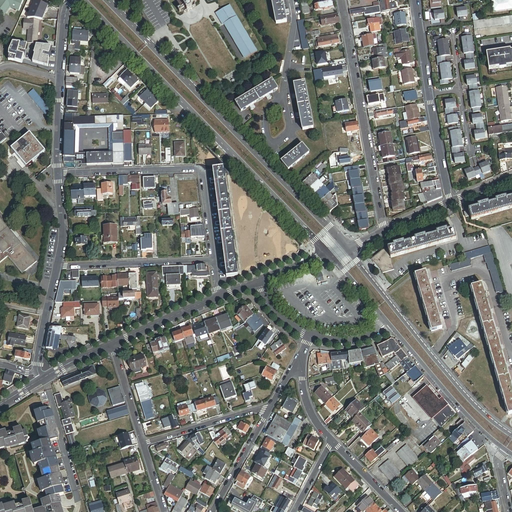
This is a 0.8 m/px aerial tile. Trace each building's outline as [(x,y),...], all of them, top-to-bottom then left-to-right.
[(21,0),(1,0),(0,2),(0,16),(3,18),(10,8),(19,12),(24,1),(21,0)] [(175,0),(176,1),(176,0),(179,4),(178,5),(179,6),(179,5),(182,9),(182,10),(181,10),(179,12),(181,14),(183,13),(183,14),(185,14),(184,14),(184,15),(185,14),(186,15),(186,14),(188,13),(189,13),(190,13),(189,13),(192,11),(193,11),(194,10),(194,9),(196,8),(196,9),(197,9),(196,8),(197,7),(196,7),(197,6),(196,5),(198,4),(197,1),(199,0),(199,1),(200,0),(199,0),(175,0)] [(272,0),(277,24),(287,22),(286,15),(287,14),(286,11),(285,11),(284,5),(283,0),(272,0)] [(430,0),(431,9),(442,7),(440,0),(430,0)] [(502,0),(492,2),(493,12),(511,9),(511,1),(511,0),(502,0)] [(35,1),(28,19),(42,20),(48,6),(35,1)] [(334,8),(333,2),(315,5),(316,10),(315,10),(315,11),(322,10),(324,9),(324,11),(330,10),(330,8),(334,8)] [(226,25),(238,18),(230,6),(217,14),(225,26),(226,25)] [(467,8),(457,9),(458,18),(468,16),(467,8)] [(434,12),(435,21),(445,19),(443,9),(441,9),(441,12),(434,12)] [(404,13),(394,15),(396,27),(406,26),(404,13)] [(340,23),(338,15),(321,18),(323,26),(340,23)] [(511,16),(473,22),(474,29),(511,23),(511,16)] [(258,52),(238,18),(226,25),(247,59),(258,52)] [(25,20),(24,30),(28,30),(27,44),(37,45),(38,21),(25,20)] [(306,30),(305,21),(298,22),(304,50),(310,48),(308,38),(307,34),(306,30)] [(380,23),(370,25),(372,33),(381,31),(380,23)] [(406,35),(406,30),(394,32),(396,40),(397,40),(398,45),(403,44),(403,43),(410,42),(408,34),(406,35)] [(80,42),(81,33),(74,32),(73,41),(79,42),(80,42)] [(90,33),(81,33),(80,42),(88,43),(89,43),(89,38),(90,33)] [(373,34),(369,35),(369,36),(363,37),(365,49),(375,47),(374,39),(373,34)] [(466,54),(467,62),(474,61),(475,61),(472,37),(464,38),(462,38),(464,55),(466,54)] [(339,39),(325,41),(319,42),(319,44),(320,48),(340,44),(339,39)] [(438,42),(440,57),(445,56),(450,56),(448,40),(443,41),(438,42)] [(27,45),(13,44),(9,52),(9,60),(22,64),(24,56),(25,52),(25,53),(25,51),(27,45)] [(388,51),(386,45),(382,45),(383,49),(378,49),(377,48),(373,49),(375,60),(379,59),(384,58),(384,59),(389,58),(388,51)] [(51,47),(37,46),(34,54),(35,55),(33,63),(49,68),(49,58),(49,55),(51,47)] [(404,52),(404,48),(393,50),(394,54),(395,60),(402,59),(401,53),(404,52)] [(511,64),(511,58),(511,50),(511,49),(487,52),(489,68),(500,66),(500,68),(507,67),(506,65),(511,64)] [(411,51),(406,52),(404,52),(401,53),(402,59),(405,71),(412,69),(413,69),(412,63),(413,63),(411,51)] [(437,57),(438,66),(440,65),(446,64),(445,56),(440,57),(437,57)] [(71,58),(71,66),(80,67),(81,59),(71,58)] [(386,68),(384,59),(379,59),(375,60),(373,61),(375,70),(386,68)] [(464,62),(465,70),(475,69),(474,61),(467,62),(464,62)] [(440,65),(442,81),(448,80),(452,80),(450,64),(446,64),(440,65)] [(80,67),(71,66),(70,74),(80,75),(80,67)] [(343,73),(342,68),(332,70),(332,71),(333,77),(335,76),(344,75),(343,73)] [(405,71),(402,71),(404,85),(415,83),(412,69),(405,71)] [(126,84),(133,77),(127,71),(120,78),(126,84)] [(238,80),(236,77),(237,77),(235,74),(232,76),(233,77),(230,79),(229,77),(227,79),(228,82),(229,81),(231,84),(230,85),(232,88),(240,82),(239,80),(238,80)] [(466,77),(467,86),(469,86),(477,84),(476,76),(466,77)] [(138,83),(133,77),(126,84),(131,89),(138,83)] [(73,83),(74,79),(67,78),(66,87),(73,87),(76,87),(76,84),(73,83)] [(113,81),(110,79),(103,86),(106,88),(107,87),(113,81)] [(267,97),(270,95),(278,90),(273,81),(237,103),(242,112),(250,107),(254,105),(267,97)] [(380,81),(370,83),(372,92),(382,90),(380,81)] [(126,84),(123,86),(129,92),(131,89),(126,84)] [(469,86),(470,93),(478,92),(477,84),(469,86)] [(298,95),(299,100),(301,114),(302,119),(304,132),(315,130),(306,85),(296,86),(298,95)] [(507,87),(496,88),(499,107),(509,105),(507,87)] [(50,110),(33,91),(28,95),(45,114),(50,110)] [(146,104),(153,97),(147,91),(140,98),(146,104)] [(416,91),(404,93),(406,101),(418,98),(416,91)] [(69,92),(68,100),(78,100),(78,94),(78,93),(75,92),(69,92)] [(470,93),(472,109),(473,109),(481,108),(482,108),(479,92),(478,92),(470,93)] [(115,94),(113,96),(121,103),(123,101),(115,94)] [(108,95),(93,96),(93,104),(109,103),(108,95)] [(158,102),(153,97),(146,104),(151,109),(158,102)] [(78,100),(68,100),(68,108),(77,109),(78,100)] [(348,100),(337,102),(339,114),(350,112),(349,107),(349,105),(348,100)] [(445,101),(446,109),(453,109),(456,108),(455,100),(445,101)] [(417,108),(417,105),(405,107),(408,121),(420,118),(418,108),(417,108)] [(499,107),(501,122),(511,121),(509,105),(499,107)] [(128,106),(126,108),(133,116),(136,113),(128,106)] [(448,118),(454,116),(453,109),(446,109),(445,109),(446,118),(448,118)] [(472,117),(473,125),(476,124),(483,123),(482,115),(472,117)] [(448,118),(449,125),(459,124),(457,116),(454,116),(448,118)] [(95,125),(95,117),(90,117),(86,118),(79,118),(73,118),(74,124),(74,126),(95,125)] [(124,122),(124,117),(95,117),(95,125),(117,124),(117,122),(124,122)] [(426,123),(425,118),(408,121),(400,123),(401,126),(401,129),(409,128),(409,126),(426,123)] [(169,121),(155,122),(155,133),(169,133),(169,122),(169,121)] [(360,131),(359,123),(346,125),(347,128),(348,133),(360,131)] [(476,124),(477,132),(484,131),(485,131),(484,123),(483,123),(476,124)] [(511,125),(502,127),(503,133),(511,132),(511,125)] [(502,127),(489,129),(490,135),(503,133),(502,127)] [(451,133),(453,148),(460,148),(463,147),(461,131),(458,131),(451,133)] [(475,132),(476,140),(486,139),(484,131),(477,132),(475,132)] [(64,157),(75,157),(76,132),(73,132),(65,132),(64,157)] [(381,140),(382,143),(382,147),(394,145),(391,133),(380,135),(381,140)] [(30,134),(12,150),(27,168),(46,153),(30,134)] [(418,137),(407,139),(410,155),(421,152),(418,137)] [(185,143),(175,143),(175,157),(185,157),(185,143)] [(100,165),(125,164),(125,162),(124,144),(123,144),(117,144),(118,153),(100,153),(100,165)] [(124,144),(125,162),(133,162),(132,144),(124,144)] [(394,145),(382,147),(383,151),(384,154),(385,158),(396,156),(394,145)] [(151,155),(151,146),(138,146),(139,155),(151,155)] [(285,166),(292,173),(311,155),(303,148),(300,151),(295,155),(292,158),(293,158),(285,166)] [(452,149),(453,157),(454,156),(461,155),(460,148),(453,148),(452,149)] [(511,155),(511,151),(499,153),(500,161),(511,159),(511,155)] [(100,165),(100,153),(87,154),(87,165),(100,165)] [(413,158),(406,159),(407,163),(409,163),(414,162),(414,163),(420,162),(424,161),(433,160),(432,154),(413,158)] [(454,156),(456,164),(465,163),(464,155),(461,155),(454,156)] [(330,165),(327,162),(321,167),(325,170),(330,165)] [(414,162),(409,163),(409,164),(410,164),(412,172),(414,171),(413,165),(421,164),(420,162),(414,163),(414,162)] [(488,163),(480,166),(480,167),(483,174),(483,175),(491,172),(488,163)] [(389,169),(390,175),(391,178),(402,176),(403,175),(401,167),(389,169)] [(480,167),(473,170),(476,177),(483,174),(480,167)] [(226,278),(238,276),(224,168),(213,169),(226,278)] [(473,170),(473,168),(465,172),(469,181),(476,178),(476,177),(473,170)] [(321,174),(318,170),(313,175),(316,179),(318,177),(321,174)] [(360,179),(359,174),(361,174),(360,171),(350,172),(352,181),(360,179)] [(313,175),(303,185),(310,191),(319,182),(316,179),(313,175)] [(140,185),(140,176),(132,176),(132,178),(132,183),(132,185),(137,185),(140,185)] [(402,176),(391,178),(390,178),(391,181),(392,186),(393,186),(403,184),(402,176)] [(155,178),(144,178),(144,190),(156,189),(155,178)] [(363,188),(363,184),(361,184),(360,179),(352,181),(353,189),(363,188)] [(319,182),(310,191),(321,203),(322,203),(331,194),(326,188),(327,187),(326,186),(325,187),(319,182)] [(107,194),(113,194),(112,184),(102,185),(102,187),(103,195),(107,194)] [(404,184),(403,184),(393,186),(393,191),(394,194),(405,192),(406,192),(404,184)] [(85,204),(85,197),(96,197),(95,186),(73,187),(74,193),(72,193),(72,201),(78,200),(79,205),(85,204)] [(429,203),(442,196),(438,188),(437,189),(434,190),(430,192),(427,192),(424,193),(429,203)] [(406,200),(405,192),(394,194),(393,194),(394,198),(395,202),(405,201),(406,200)] [(167,198),(167,193),(162,194),(163,205),(168,205),(172,205),(171,199),(170,200),(169,197),(167,198)] [(335,198),(331,194),(322,203),(331,213),(335,209),(333,207),(336,204),(332,200),(335,198)] [(366,200),(365,196),(355,198),(357,206),(365,204),(364,200),(366,200)] [(470,210),(470,211),(472,216),(473,220),(511,208),(511,198),(508,199),(507,197),(497,200),(497,202),(490,204),(489,203),(479,206),(479,207),(470,210)] [(406,209),(405,201),(395,202),(393,203),(394,207),(395,211),(406,209)] [(172,205),(168,205),(169,217),(179,216),(178,204),(172,205)] [(368,212),(367,209),(366,209),(365,204),(357,206),(358,214),(368,212)] [(198,209),(189,210),(190,219),(191,219),(191,222),(197,222),(197,219),(199,218),(198,209)] [(138,225),(138,223),(137,218),(124,219),(124,227),(136,227),(138,227),(138,225)] [(8,258),(22,276),(37,264),(17,239),(10,232),(0,219),(0,262),(1,264),(8,258)] [(370,224),(370,221),(360,223),(361,231),(370,230),(369,225),(370,224)] [(105,236),(105,238),(105,244),(117,243),(117,226),(104,226),(105,236)] [(256,233),(257,234),(253,236),(257,245),(265,242),(266,241),(271,236),(262,227),(256,233)] [(10,232),(17,239),(20,237),(13,229),(10,232)] [(202,238),(201,229),(194,229),(192,229),(193,232),(193,238),(202,238)] [(393,247),(388,249),(388,250),(390,259),(456,240),(453,230),(447,232),(447,230),(436,233),(437,235),(425,238),(425,237),(414,239),(415,241),(403,244),(403,243),(393,246),(393,247)] [(191,239),(191,232),(187,233),(187,231),(182,231),(182,238),(187,238),(187,239),(191,239)] [(271,236),(266,241),(280,254),(286,248),(273,235),(271,236)] [(86,241),(86,238),(81,238),(81,236),(76,236),(76,246),(87,245),(87,241),(86,241)] [(153,239),(141,240),(141,251),(146,251),(146,250),(153,250),(153,239)] [(489,247),(463,255),(466,262),(471,260),(483,256),(491,254),(489,247)] [(371,260),(383,274),(394,271),(390,259),(388,250),(382,251),(371,260)] [(497,270),(492,254),(491,254),(483,256),(486,264),(487,264),(489,271),(490,271),(497,294),(499,293),(501,294),(503,293),(502,288),(497,270)] [(466,262),(450,266),(450,270),(452,270),(453,273),(472,267),(471,264),(472,263),(471,260),(466,262)] [(184,267),(162,267),(163,287),(166,286),(166,279),(180,278),(184,278),(184,274),(184,267)] [(443,330),(426,272),(415,276),(432,333),(443,330)] [(156,273),(146,274),(148,298),(158,297),(156,273)] [(113,277),(101,278),(102,289),(118,288),(118,286),(118,275),(113,276),(113,277)] [(130,286),(129,275),(118,275),(118,286),(130,286)] [(137,275),(129,275),(130,286),(130,290),(137,290),(138,290),(137,275)] [(98,278),(82,278),(83,288),(98,287),(98,278)] [(181,288),(180,278),(166,279),(166,286),(167,289),(181,288)] [(76,282),(61,282),(56,303),(62,303),(65,290),(76,290),(76,282)] [(511,415),(511,387),(482,285),(471,288),(508,416),(511,415)] [(118,300),(118,298),(102,299),(102,308),(107,307),(108,308),(119,308),(118,300)] [(98,305),(85,306),(85,316),(99,316),(98,305)] [(245,321),(254,316),(247,306),(238,313),(244,322),(245,321)] [(64,317),(66,317),(74,318),(75,309),(64,309),(64,314),(64,317)] [(232,327),(228,314),(216,319),(220,330),(227,327),(227,328),(232,327)] [(262,327),(254,315),(254,316),(245,321),(253,333),(262,327)] [(31,318),(20,316),(17,328),(28,330),(31,318)] [(220,331),(220,330),(216,319),(204,323),(208,334),(209,335),(213,333),(220,331)] [(186,327),(184,323),(179,325),(182,332),(184,338),(193,335),(195,334),(192,326),(192,325),(186,327)] [(197,325),(192,326),(195,334),(196,338),(208,334),(204,323),(200,325),(197,326),(197,325)] [(62,328),(50,329),(49,332),(56,333),(55,338),(60,339),(60,335),(62,328)] [(267,330),(258,341),(265,346),(274,335),(267,330)] [(185,340),(184,338),(182,332),(170,336),(173,344),(185,340)] [(457,334),(448,346),(451,349),(460,341),(463,338),(457,334)] [(27,338),(10,335),(8,346),(14,347),(14,346),(25,348),(27,338)] [(196,342),(193,335),(184,338),(185,340),(187,345),(196,342)] [(48,337),(46,349),(53,350),(55,338),(48,337)] [(466,349),(471,345),(463,338),(460,341),(466,349)] [(71,350),(78,347),(76,342),(68,341),(67,340),(71,350)] [(165,340),(157,343),(160,352),(168,350),(165,340)] [(381,346),(377,347),(382,359),(393,354),(396,357),(401,363),(406,359),(407,358),(393,341),(391,340),(390,341),(387,343),(384,344),(381,346)] [(285,348),(278,341),(269,349),(276,356),(285,348)] [(451,349),(457,357),(466,349),(460,341),(451,349)] [(460,360),(474,348),(471,345),(466,349),(457,357),(460,360)] [(374,349),(373,349),(370,350),(368,350),(366,351),(363,352),(360,352),(363,363),(364,370),(375,366),(379,378),(385,376),(382,370),(380,364),(374,349)] [(332,363),(331,353),(326,352),(320,351),(321,357),(318,357),(319,365),(327,364),(332,363)] [(29,354),(17,352),(15,358),(30,361),(31,356),(28,355),(29,354)] [(363,363),(360,352),(355,353),(348,353),(349,360),(350,365),(363,363)] [(349,360),(348,353),(343,354),(340,354),(334,353),(331,353),(332,363),(332,367),(342,366),(342,361),(349,360)] [(130,360),(134,374),(142,372),(141,368),(146,367),(143,356),(137,358),(137,356),(135,357),(135,358),(130,360)] [(401,363),(396,357),(385,367),(388,371),(389,372),(401,363)] [(464,364),(467,368),(473,361),(469,358),(464,364)] [(411,366),(406,359),(401,363),(400,364),(405,371),(411,366)] [(423,377),(415,367),(407,375),(412,380),(415,384),(423,377)] [(90,368),(61,380),(64,388),(94,376),(90,368)] [(276,374),(267,368),(262,376),(272,382),(276,374)] [(12,384),(15,374),(7,371),(4,381),(12,384)] [(395,383),(387,374),(385,376),(392,385),(395,383)] [(406,381),(403,377),(395,383),(392,385),(386,390),(389,394),(406,381)] [(247,394),(243,395),(246,403),(250,401),(249,399),(253,397),(251,392),(257,390),(254,383),(244,386),(247,394)] [(141,403),(150,400),(147,392),(146,393),(143,384),(135,386),(141,403)] [(232,384),(227,386),(231,400),(237,398),(232,384)] [(426,385),(412,398),(432,419),(432,418),(433,418),(447,406),(447,405),(448,404),(441,397),(439,399),(426,385)] [(231,400),(227,386),(222,388),(221,388),(225,402),(231,400)] [(315,394),(326,405),(333,398),(322,387),(315,394)] [(125,404),(120,388),(108,392),(113,407),(125,404)] [(105,393),(99,390),(92,392),(89,398),(91,405),(97,408),(104,406),(107,400),(105,393)] [(66,435),(74,433),(73,431),(71,431),(70,425),(71,425),(70,419),(74,418),(70,405),(71,404),(72,403),(72,402),(72,401),(71,400),(70,400),(69,400),(68,401),(68,402),(68,403),(63,404),(63,403),(61,396),(55,398),(66,435)] [(389,408),(378,396),(374,399),(385,411),(389,408)] [(207,410),(220,406),(218,398),(205,402),(207,410)] [(292,400),(288,398),(283,408),(292,413),(298,403),(292,400)] [(341,406),(333,398),(326,405),(334,413),(335,411),(336,412),(339,410),(338,409),(341,406)] [(152,408),(150,400),(141,403),(146,420),(153,418),(151,409),(152,408)] [(179,410),(191,406),(190,401),(177,405),(179,410)] [(360,414),(365,409),(357,401),(346,411),(354,419),(360,414)] [(207,410),(205,402),(204,402),(201,403),(192,406),(194,414),(207,410)] [(448,405),(448,404),(447,405),(447,406),(433,418),(432,418),(432,419),(433,419),(441,428),(457,414),(456,414),(455,414),(448,406),(448,405)] [(35,414),(44,411),(42,405),(33,408),(35,414)] [(194,414),(192,406),(191,406),(179,410),(181,418),(194,414)] [(46,410),(44,411),(35,414),(38,425),(40,425),(41,428),(43,429),(45,428),(45,430),(39,431),(43,443),(49,441),(57,439),(55,431),(56,431),(50,413),(47,414),(46,410)] [(48,410),(46,410),(47,414),(50,413),(56,431),(57,431),(58,430),(52,412),(48,410)] [(117,412),(108,415),(109,420),(110,421),(129,416),(128,412),(118,415),(117,412)] [(81,429),(109,420),(108,415),(107,413),(79,422),(81,429)] [(364,418),(360,414),(354,419),(352,421),(356,425),(360,430),(364,433),(369,428),(371,426),(368,423),(363,418),(364,418)] [(292,424),(277,415),(272,423),(285,431),(279,442),(281,443),(292,424)] [(178,430),(181,429),(178,423),(175,424),(173,417),(168,419),(172,429),(177,428),(178,430)] [(301,421),(295,417),(292,424),(281,443),(287,446),(301,421)] [(465,423),(462,420),(456,425),(459,428),(465,423)] [(250,427),(243,424),(242,423),(238,430),(246,434),(250,427)] [(285,431),(272,423),(266,435),(268,436),(278,441),(279,442),(285,431)] [(465,424),(461,427),(465,432),(469,428),(465,424)] [(461,427),(460,428),(452,435),(458,440),(462,436),(461,436),(464,433),(465,432),(461,427)] [(227,434),(226,435),(228,437),(231,435),(226,428),(218,434),(220,436),(219,436),(220,437),(225,433),(225,434),(226,433),(227,434)] [(379,438),(369,428),(364,433),(366,435),(362,439),(370,447),(379,438)] [(465,432),(464,433),(468,438),(473,433),(469,428),(465,432)] [(0,433),(0,449),(4,448),(4,450),(22,444),(21,440),(25,439),(23,433),(19,434),(18,430),(11,432),(12,437),(11,437),(10,435),(7,434),(4,435),(3,432),(0,433)] [(199,433),(191,438),(193,442),(201,438),(199,433)] [(220,443),(222,445),(224,444),(222,442),(224,440),(228,437),(226,435),(225,434),(225,433),(220,437),(217,439),(214,442),(217,446),(220,443)] [(128,434),(118,437),(122,450),(132,447),(128,434)] [(312,438),(308,435),(303,444),(314,451),(319,441),(315,439),(312,438)] [(276,444),(278,441),(268,436),(267,439),(275,443),(276,444)] [(396,445),(403,440),(400,437),(394,442),(396,445)] [(430,455),(441,445),(435,438),(430,442),(424,447),(430,455)] [(461,444),(456,448),(460,452),(462,451),(471,443),(468,438),(461,444)] [(25,441),(25,439),(21,440),(22,444),(4,450),(6,451),(23,446),(25,441)] [(271,451),(275,443),(267,439),(262,447),(263,447),(271,451)] [(49,441),(43,443),(34,446),(36,453),(34,454),(32,454),(34,462),(35,467),(39,465),(41,465),(43,472),(58,468),(54,455),(52,448),(51,448),(49,441)] [(186,457),(195,448),(190,443),(190,444),(187,442),(179,451),(186,457)] [(389,452),(396,445),(394,442),(387,449),(389,452)] [(474,446),(471,443),(462,451),(468,459),(473,455),(478,450),(474,446)] [(409,468),(419,459),(406,445),(396,453),(409,468)] [(382,447),(375,453),(378,456),(385,451),(382,447)] [(296,451),(293,450),(289,448),(285,454),(292,458),(296,451)] [(375,453),(372,450),(365,456),(371,463),(378,456),(375,453)] [(462,451),(460,452),(458,455),(465,462),(468,459),(462,451)] [(463,463),(458,468),(461,472),(465,469),(466,470),(461,474),(464,478),(470,475),(468,473),(472,470),(468,466),(475,460),(472,456),(463,463)] [(295,465),(294,468),(295,468),(302,473),(305,468),(304,467),(307,462),(300,457),(298,460),(297,462),(295,465)] [(136,458),(124,462),(125,465),(128,474),(133,473),(132,472),(140,470),(136,458)] [(178,465),(167,459),(161,469),(166,473),(169,469),(171,470),(176,474),(178,470),(176,468),(178,465)] [(213,470),(221,475),(227,465),(219,460),(213,470)] [(392,483),(401,474),(389,460),(379,468),(392,483)] [(263,479),(268,470),(265,469),(262,467),(260,466),(257,464),(252,473),(263,479)] [(125,465),(108,470),(111,480),(128,474),(125,465)] [(208,467),(204,473),(207,475),(206,478),(215,484),(218,480),(219,481),(222,476),(221,475),(213,470),(208,467)] [(488,472),(486,467),(473,473),(476,478),(488,472)] [(62,480),(58,468),(43,472),(45,479),(44,480),(40,481),(41,486),(44,493),(46,492),(48,492),(50,499),(58,497),(59,496),(65,495),(63,487),(64,487),(62,480)] [(300,477),(302,473),(295,468),(290,477),(298,481),(299,479),(300,477)] [(414,485),(418,481),(421,479),(412,469),(405,476),(414,485)] [(354,481),(343,470),(335,478),(346,489),(354,481)] [(171,486),(175,477),(171,474),(164,487),(169,490),(171,486)] [(240,479),(236,485),(244,490),(252,478),(247,475),(243,481),(240,479)] [(434,484),(426,475),(421,479),(418,481),(427,491),(434,484)] [(282,481),(275,476),(269,487),(272,489),(273,487),(277,490),(282,481)] [(442,480),(444,484),(446,482),(450,486),(451,485),(451,484),(447,477),(446,476),(442,480)] [(200,492),(202,486),(191,480),(186,489),(197,496),(200,492)] [(207,485),(208,483),(205,481),(202,486),(200,492),(202,493),(207,485)] [(329,489),(327,487),(324,491),(333,500),(341,492),(334,484),(329,489)] [(443,493),(434,484),(427,491),(432,497),(435,500),(443,493)] [(215,489),(207,485),(202,493),(210,497),(215,489)] [(169,490),(165,496),(178,504),(182,497),(184,493),(171,486),(169,490)] [(466,488),(457,490),(455,491),(458,496),(462,495),(476,493),(476,490),(477,490),(477,486),(466,488)] [(321,494),(314,487),(312,491),(315,493),(319,495),(319,494),(321,495),(321,494)] [(120,505),(133,501),(130,491),(116,495),(120,505)] [(429,500),(432,497),(427,491),(423,494),(429,500)] [(314,504),(319,495),(315,493),(308,505),(312,508),(313,507),(314,504)] [(491,501),(493,501),(492,493),(481,495),(483,503),(485,502),(491,501)] [(319,494),(319,495),(314,504),(319,507),(321,504),(319,503),(323,496),(321,495),(319,494)] [(257,511),(259,509),(262,511),(267,503),(253,495),(248,504),(236,498),(235,499),(232,497),(227,506),(238,511),(257,511)] [(462,495),(458,496),(464,506),(467,504),(464,499),(462,495)] [(62,511),(60,504),(58,497),(50,499),(49,499),(43,501),(45,508),(34,511),(62,511)] [(182,497),(178,504),(184,507),(188,500),(182,497)] [(364,511),(366,511),(374,504),(368,497),(357,507),(362,511),(364,511)] [(276,508),(280,510),(286,500),(282,498),(276,508)] [(34,511),(30,499),(23,501),(25,507),(23,507),(23,506),(20,505),(16,506),(16,504),(5,507),(6,511),(34,511)] [(280,510),(283,511),(286,511),(289,508),(287,508),(290,503),(286,500),(280,510)] [(492,503),(491,501),(485,502),(487,511),(488,510),(488,511),(498,511),(498,508),(497,504),(496,502),(492,503)] [(104,511),(102,503),(90,507),(91,511),(104,511)] [(158,511),(156,503),(147,507),(148,510),(148,511),(158,511)] [(366,511),(382,511),(374,503),(374,504),(366,511)]
